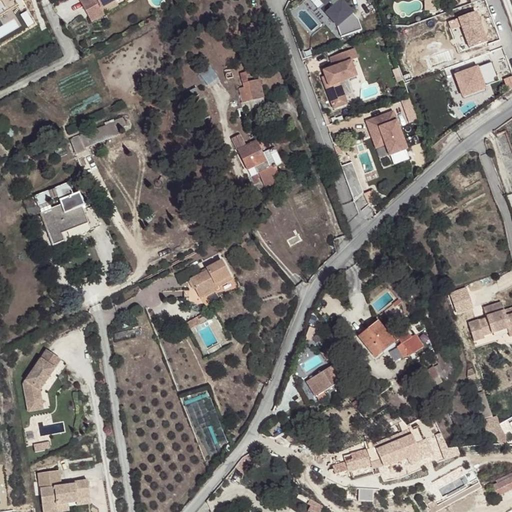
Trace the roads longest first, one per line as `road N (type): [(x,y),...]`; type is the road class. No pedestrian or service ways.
road 1 (residential): [(191,511),(250,443),(309,302),(377,226),(511,113)]
road 2 (unknown): [(123,511),(89,366),(61,351)]
